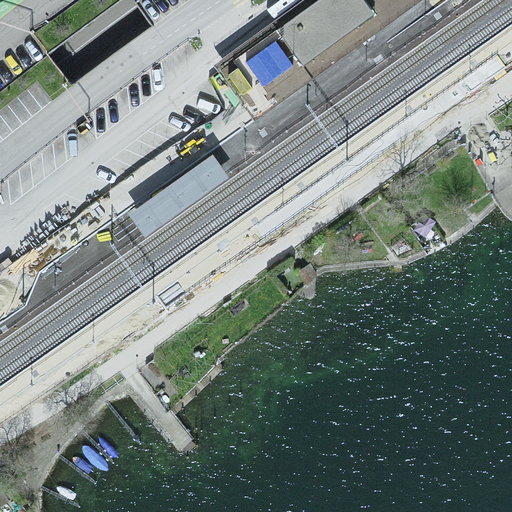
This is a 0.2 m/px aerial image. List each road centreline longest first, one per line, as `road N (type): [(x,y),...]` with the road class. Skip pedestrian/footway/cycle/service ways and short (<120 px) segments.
road 1 (residential): [(511,78),(121,361),(0,436)]
road 2 (tertiary): [(0,165),(220,0)]
road 3 (trunk): [(150,0),(0,113)]
